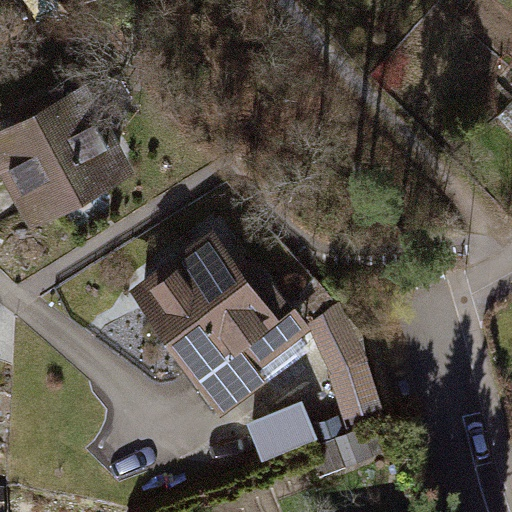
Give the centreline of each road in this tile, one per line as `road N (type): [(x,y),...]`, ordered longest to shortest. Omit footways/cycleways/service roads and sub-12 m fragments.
road 1 (residential): [(511,254),(480,267),(432,344),(470,511)]
road 2 (residential): [(0,288),(155,421)]
